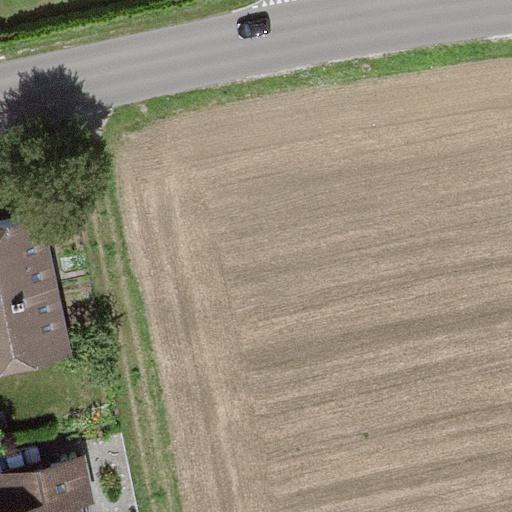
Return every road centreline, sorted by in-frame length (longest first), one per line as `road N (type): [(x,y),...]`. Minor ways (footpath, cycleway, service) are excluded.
road 1 (secondary): [(0,97),(353,26)]
road 2 (secondary): [(353,26),(511,8)]
